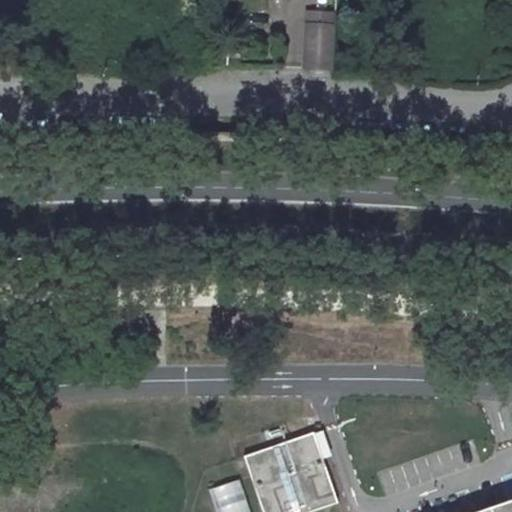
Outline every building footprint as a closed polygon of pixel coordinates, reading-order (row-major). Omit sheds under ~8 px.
[(308,13),(307,26),(328,27),(328,14),(308,13)] [(328,14),(328,27),(307,26),(305,68),(332,69),(335,14),(328,14)] [(323,431),(314,434),(316,440),(318,447),(323,459),(332,456),(323,431)] [(262,511),(313,511),(338,503),(333,489),(329,477),(326,468),(323,459),(318,447),(316,440),(314,434),(314,433),(311,433),(295,439),(290,441),(278,445),(261,451),(252,454),(243,457),(248,471),(254,488),(259,501),(262,511)] [(250,511),(239,480),(209,491),(215,511),(250,511)] [(511,511),(511,500),(500,505),(491,508),(483,511),(479,511),(511,511)]
